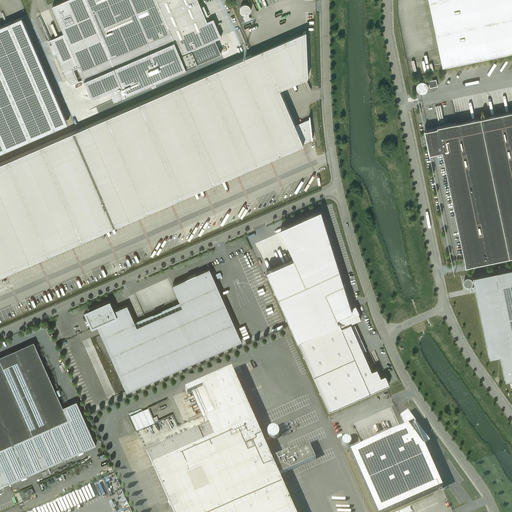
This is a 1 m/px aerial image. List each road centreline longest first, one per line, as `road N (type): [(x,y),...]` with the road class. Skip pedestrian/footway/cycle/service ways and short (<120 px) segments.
road 1 (unclassified): [(0,334),(338,188)]
road 2 (unclassified): [(386,0),(444,307)]
road 3 (unclassified): [(495,511),(414,392),(386,334)]
road 4 (unclassified): [(338,188),(324,0)]
road 5 (unknown): [(420,100),(454,266)]
road 6 (unclassified): [(386,334),(338,188)]
road 7 (unclassified): [(444,307),(511,415)]
